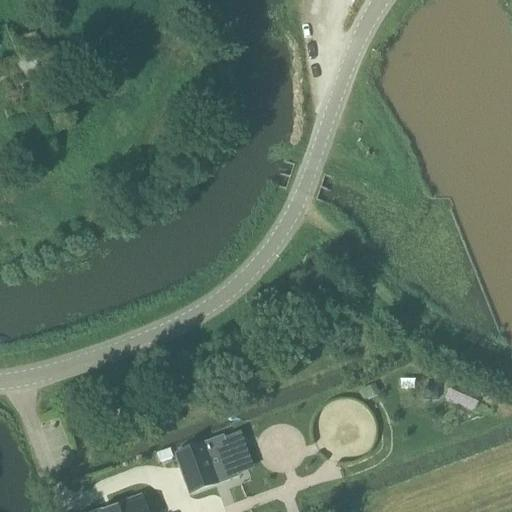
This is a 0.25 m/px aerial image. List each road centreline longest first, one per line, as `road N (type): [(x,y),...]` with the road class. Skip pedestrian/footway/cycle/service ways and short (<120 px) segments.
road 1 (tertiary): [(0,383),(151,338),(197,315),(252,271),(295,209),(380,0)]
road 2 (track): [(511,368),(409,320),(295,209)]
